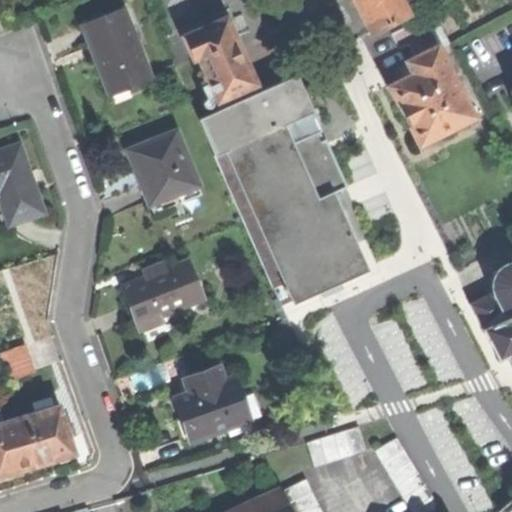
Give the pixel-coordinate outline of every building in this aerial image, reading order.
[(355,0),(372,33),(408,14),(400,0),(355,0)] [(125,8),(84,25),(99,60),(111,89),(130,81),(133,88),(155,78),(125,8)] [(399,48),(409,43),(431,32),(442,25),(435,11),(392,33),(399,48)] [(200,56),(219,100),(256,83),(237,40),(239,40),(229,17),(185,36),(195,58),(200,56)] [(409,43),(415,56),(438,45),(431,32),(409,43)] [(406,118),(420,145),(475,116),(438,45),(415,56),(407,61),(413,73),(389,86),(406,118)] [(296,302),(370,268),(335,192),(320,199),(285,123),(314,110),(298,74),(199,119),(273,281),(284,276),(296,302)] [(114,96),(133,88),(130,81),(111,89),(114,96)] [(323,129),(314,110),(285,123),(320,199),(335,192),(349,186),(327,139),(325,140),(323,135),(321,130),(323,129)] [(175,135),(127,156),(139,183),(149,205),(197,184),(175,135)] [(24,142),(0,148),(0,190),(1,190),(10,222),(45,212),(34,175),(24,142)] [(201,193),(197,184),(149,205),(153,215),(201,193)] [(130,302),(135,316),(154,309),(156,315),(160,313),(205,297),(190,256),(169,264),(160,267),(122,281),(130,302)] [(158,262),(160,267),(169,264),(167,259),(158,262)] [(511,260),(503,263),(497,269),(494,268),(492,271),(495,273),(493,282),(494,290),(470,302),(499,358),(508,353),(511,359),(511,260)] [(162,318),(160,313),(156,315),(154,309),(135,316),(139,327),(162,318)] [(0,352),(0,355),(8,378),(34,369),(25,343),(0,352)] [(182,417),(189,438),(230,424),(226,413),(245,406),(234,373),(223,376),(218,363),(198,370),(203,385),(188,390),(174,395),(182,417)] [(183,375),(188,390),(203,385),(198,370),(183,375)] [(21,416),(36,463),(57,457),(60,461),(65,459),(69,458),(70,453),(75,452),(69,434),(66,423),(60,404),(52,407),(49,397),(34,402),(37,411),(21,416)] [(249,418),(245,406),(226,413),(230,424),(249,418)] [(14,471),(36,463),(21,416),(2,422),(0,422),(0,477),(2,479),(7,478),(13,476),(14,471)] [(71,421),(66,423),(69,434),(75,432),(71,421)] [(308,438),(316,464),(369,448),(361,422),(308,438)] [(377,446),(414,511),(429,511),(440,506),(399,434),(377,446)] [(284,488),(285,490),(297,511),(326,511),(306,475),(284,488)] [(294,511),(285,490),(236,511),(294,511)]
